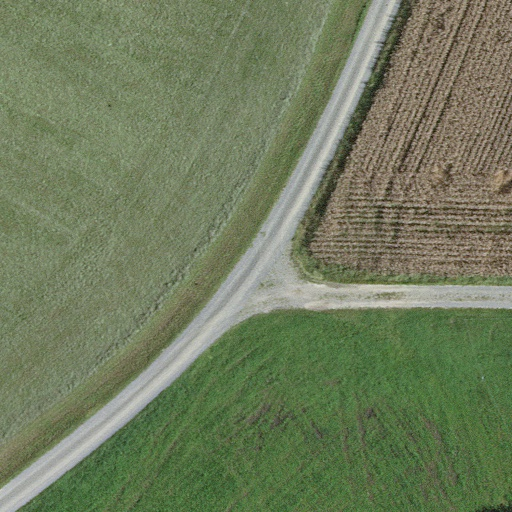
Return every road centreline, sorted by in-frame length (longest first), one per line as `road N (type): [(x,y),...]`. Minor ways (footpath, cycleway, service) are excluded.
road 1 (track): [(0,500),(194,343),(254,281),(296,203),(379,0)]
road 2 (track): [(254,281),(307,296),(511,299)]
